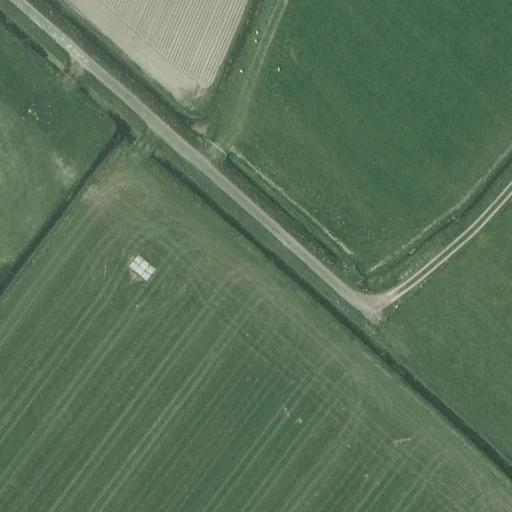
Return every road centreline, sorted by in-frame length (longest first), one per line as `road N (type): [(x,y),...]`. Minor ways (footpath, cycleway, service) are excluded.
road 1 (unclassified): [(370,317),(11,0)]
road 2 (track): [(511,186),(370,317)]
